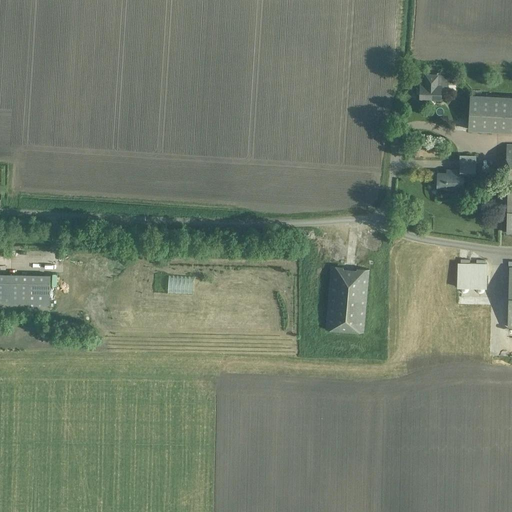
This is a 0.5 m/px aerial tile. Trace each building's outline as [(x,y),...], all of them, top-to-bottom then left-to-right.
[(437,72),(436,75),(425,74),(425,84),(420,84),(420,90),(417,93),(420,96),(420,99),(422,99),(425,102),(428,99),(441,100),(442,85),(448,85),(449,72),(437,72)] [(468,129),(511,131),(511,96),(470,94),(468,129)] [(474,162),(459,162),(459,170),(451,170),(451,173),(436,173),(437,190),(463,189),(463,182),(475,182),(474,162)] [(486,288),(487,263),(457,263),(457,287),(486,288)] [(326,329),(363,332),(369,269),(331,265),(326,329)] [(0,309),(49,311),(50,274),(0,273),(0,309)]
